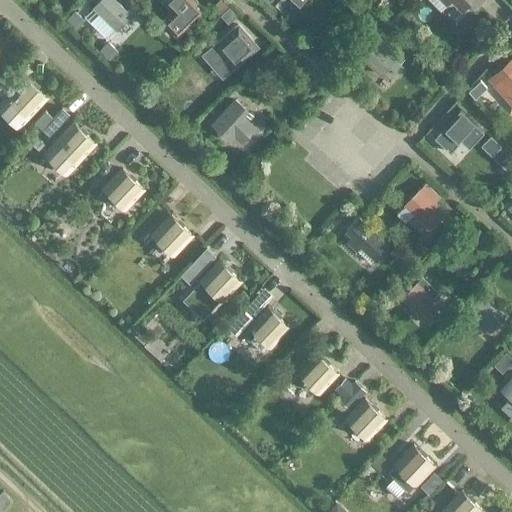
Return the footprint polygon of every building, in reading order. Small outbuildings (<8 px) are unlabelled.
[(115,0),(98,0),(92,6),(116,29),(130,15),(115,0)] [(202,9),(192,0),(163,0),(175,12),(164,22),(176,34),(202,9)] [(455,0),(461,5),(465,1),(472,9),(480,0),(455,0)] [(237,24),(214,45),(232,66),(256,46),(237,24)] [(404,68),(371,37),(357,52),(381,74),(389,65),(398,74),(404,68)] [(511,68),(499,80),(511,95),(511,68)] [(25,77),(0,103),(7,109),(20,121),(26,114),(45,95),(25,77)] [(241,139),(252,127),(239,115),(244,109),(234,99),(212,123),(228,138),(234,132),(241,139)] [(41,128),(52,117),(45,109),(33,121),(41,128)] [(459,109),(433,137),(449,152),(467,133),(475,140),(483,131),(459,109)] [(59,124),(52,117),(41,128),(48,135),(59,124)] [(93,141),(74,123),(49,149),(55,155),(62,148),(75,160),(93,141)] [(490,137),(482,146),(491,153),(498,145),(490,137)] [(142,187),(122,169),(97,195),(104,201),(110,194),(123,206),(142,187)] [(428,227),(442,212),(432,202),(438,196),(425,183),(405,203),(428,227)] [(190,233),(171,214),(146,241),(152,247),(159,240),(172,252),(190,233)] [(385,242),(357,216),(345,230),(351,236),(347,240),(356,248),(359,245),(372,257),(385,242)] [(239,279),(219,260),(194,287),(201,293),(207,286),(220,298),(239,279)] [(421,278),(403,296),(427,321),(441,306),(431,296),(435,292),(421,278)] [(490,329),(503,314),(482,295),(469,310),(490,329)] [(287,325),(268,306),(243,333),(249,339),(256,332),(269,344),(287,325)] [(336,371),(316,352),(291,379),(298,385),(304,378),(317,390),(336,371)] [(511,373),(499,387),(509,396),(500,405),(511,416),(511,373)] [(384,417),(365,398),(340,425),(346,431),(353,424),(366,436),(384,417)] [(413,444),(388,471),(408,489),(433,463),(413,444)] [(477,511),(481,509),(462,490),(440,511),(477,511)]
